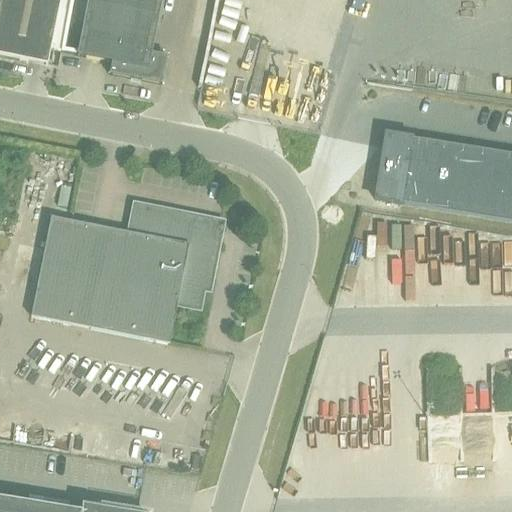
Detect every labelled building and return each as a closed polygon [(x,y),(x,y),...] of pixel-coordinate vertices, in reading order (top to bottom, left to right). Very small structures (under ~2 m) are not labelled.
[(0,0),(0,56),(46,66),(59,0),(0,0)] [(87,0),(76,57),(111,64),(109,76),(161,86),(167,58),(152,55),(162,0),(87,0)] [(511,156),(412,141),(386,136),(376,202),(511,223),(511,156)] [(70,190),(61,188),(57,207),(66,209),(70,190)] [(50,219),(31,318),(169,346),(177,306),(199,311),(203,291),(209,292),(223,223),(134,206),(128,234),(50,219)] [(119,511),(81,506),(80,511),(74,511),(0,500),(0,511),(119,511)]
